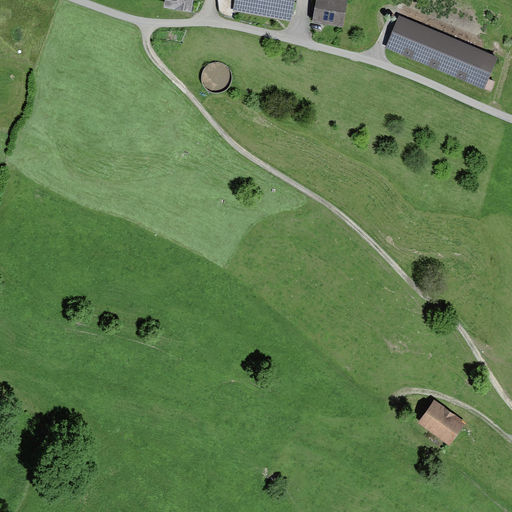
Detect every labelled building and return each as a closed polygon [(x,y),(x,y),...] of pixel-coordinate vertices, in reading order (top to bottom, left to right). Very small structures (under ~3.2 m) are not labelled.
[(196,0),(170,0),(170,9),(195,12),(196,0)] [(236,0),(235,11),(294,23),(297,0),(236,0)] [(352,2),(339,0),(319,0),(316,21),(348,26),(352,2)] [(501,56),(401,16),(388,49),(488,89),(501,56)] [(454,443),(469,422),(437,400),(422,421),(454,443)]
